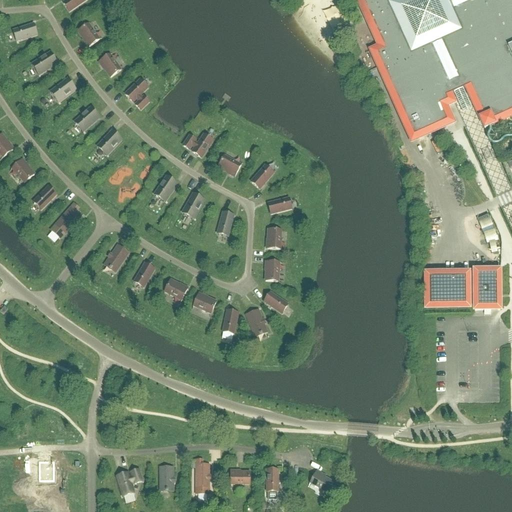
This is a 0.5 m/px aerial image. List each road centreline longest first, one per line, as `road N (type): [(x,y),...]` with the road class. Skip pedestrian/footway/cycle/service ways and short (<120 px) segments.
road 1 (residential): [(109,221),(235,290),(248,275),(247,205),(131,127),(47,13),(0,12)]
road 2 (residential): [(407,433),(243,412),(109,356)]
road 3 (residential): [(300,459),(238,449),(91,450)]
road 4 (residential): [(6,110),(109,221)]
